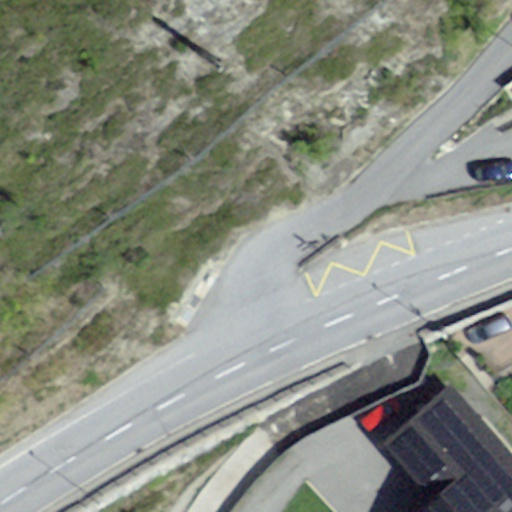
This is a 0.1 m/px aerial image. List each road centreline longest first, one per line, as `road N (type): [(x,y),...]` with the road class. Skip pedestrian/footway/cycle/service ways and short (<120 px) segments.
road 1 (residential): [(200,387),(227,316),(397,179),(511,51)]
road 2 (tertiary): [(511,248),(200,387)]
road 3 (tertiary): [(200,387),(0,505)]
